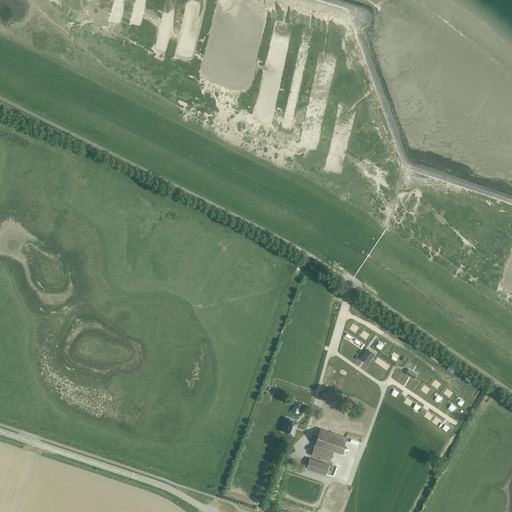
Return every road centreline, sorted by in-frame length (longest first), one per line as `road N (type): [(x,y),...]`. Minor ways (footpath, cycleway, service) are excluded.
road 1 (unclassified): [(511,392),(305,252),(0,98)]
road 2 (secondary): [(197,505),(0,431)]
road 3 (track): [(350,282),(312,410)]
